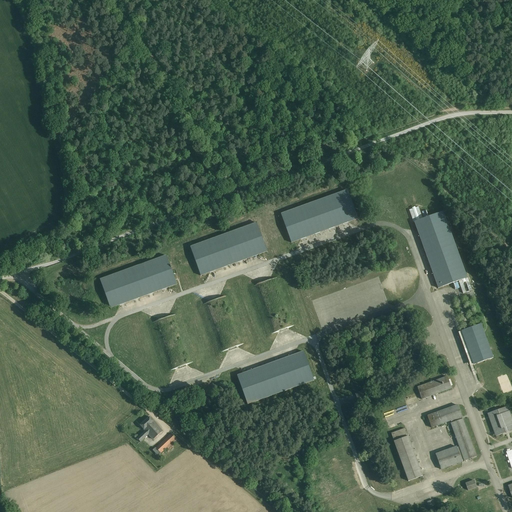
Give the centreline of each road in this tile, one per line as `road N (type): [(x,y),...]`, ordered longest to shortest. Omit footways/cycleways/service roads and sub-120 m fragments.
road 1 (unknown): [(234,188),(447,109),(511,107)]
road 2 (track): [(511,112),(438,119),(238,193)]
road 3 (track): [(187,440),(0,290)]
road 4 (track): [(238,193),(107,0)]
road 5 (unknown): [(249,182),(240,181),(113,0)]
road 6 (track): [(238,193),(31,269)]
road 7 (unknown): [(234,188),(49,263)]
